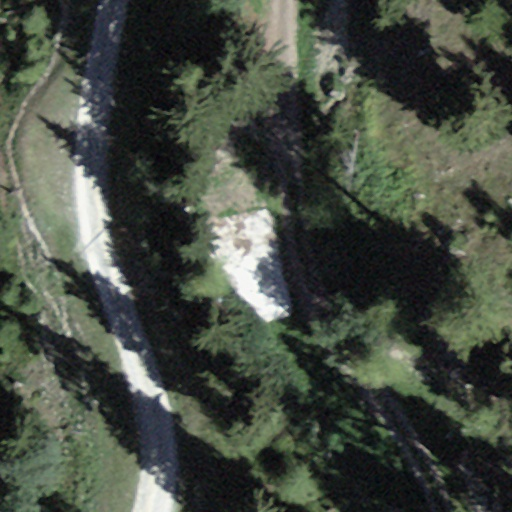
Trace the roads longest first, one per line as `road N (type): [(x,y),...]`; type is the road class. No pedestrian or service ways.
road 1 (track): [(428,511),(406,424),(315,328),(290,218),(288,0)]
road 2 (track): [(121,0),(94,149),(169,418),(159,511)]
